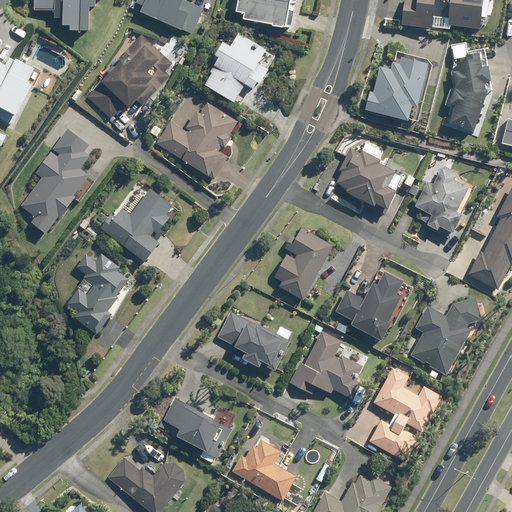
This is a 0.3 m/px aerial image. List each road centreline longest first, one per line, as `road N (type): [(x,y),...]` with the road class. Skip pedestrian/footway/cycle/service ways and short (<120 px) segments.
road 1 (tertiary): [(355,0),(326,97),(287,168),(123,383),(0,498)]
road 2 (secondary): [(431,511),(511,362)]
